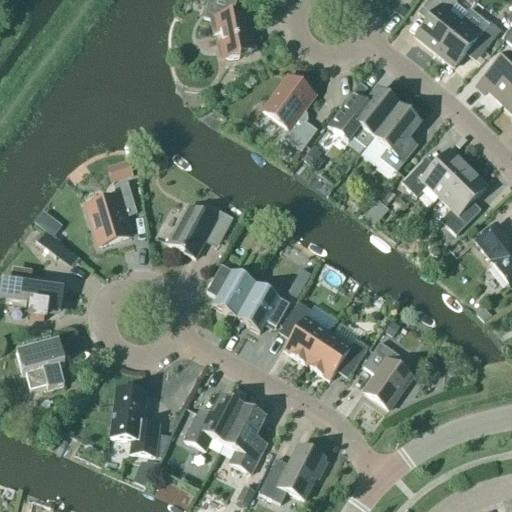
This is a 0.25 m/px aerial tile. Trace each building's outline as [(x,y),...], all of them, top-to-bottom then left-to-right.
[(235,20),(234,14),(236,3),(224,0),(208,0),(205,12),(206,12),(203,22),(209,24),(211,38),(220,36),(222,45),(218,45),(218,47),(218,46),(220,54),(221,58),(224,61),(228,62),(232,62),(238,61),(239,61),(238,58),(251,55),(249,40),(252,40),(252,39),(249,39),(247,31),(250,30),(250,29),(247,30),(244,18),(235,20)] [(430,0),(422,11),(432,19),(415,41),(434,56),(458,26),(447,18),(456,7),(448,0),(430,0)] [(403,10),(400,8),(395,14),(403,21),(408,14),(403,10)] [(458,26),(434,56),(453,72),(471,50),(481,58),(499,36),(488,27),(477,41),(458,26)] [(502,110),(511,99),(511,60),(508,57),(475,92),(476,92),(483,99),(486,95),(501,110),(498,113),(499,114),(502,110)] [(301,156),(316,135),(305,127),(307,124),(306,117),(303,116),(314,101),(286,80),(261,115),(288,135),(283,142),(301,156)] [(372,144),(398,112),(377,95),(365,109),(355,101),(352,98),(325,131),(347,149),(359,133),(372,144)] [(511,99),(502,110),(511,119),(511,99)] [(398,112),(372,144),(385,155),(378,163),(395,176),(417,150),(407,142),(419,128),(398,112)] [(317,153),(313,150),(302,164),(310,170),(316,161),(320,156),(317,153)] [(437,204),(467,173),(448,155),(433,170),(426,162),(400,187),(415,202),(413,204),(425,216),(437,203),(437,204)] [(110,188),(133,182),(128,165),(105,172),(110,188)] [(467,173),(437,204),(449,215),(439,225),(455,240),(479,214),(471,207),(486,192),(467,173)] [(98,250),(128,241),(121,218),(135,214),(127,187),(113,191),(116,202),(87,211),(98,250)] [(379,206),(377,204),(371,212),(371,213),(381,221),(388,214),(379,206)] [(204,220),(187,211),(167,248),(195,263),(208,239),(220,246),(232,223),(209,211),(204,220)] [(511,248),(496,228),(474,246),(490,266),(489,267),(510,293),(511,291),(511,248)] [(55,262),(62,252),(42,237),(35,247),(55,262)] [(278,276),(286,261),(277,256),(269,271),(278,276)] [(231,331),(254,289),(231,276),(230,276),(221,270),(205,297),(215,303),(211,310),(227,320),(223,327),(230,331),(229,332),(230,332),(231,331)] [(30,289),(32,274),(11,271),(9,286),(8,286),(5,306),(31,309),(29,322),(43,324),(45,311),(60,313),(62,293),(30,289)] [(292,287),(287,296),(296,302),(302,293),(292,287)] [(231,331),(238,335),(242,328),(259,337),(265,326),(275,332),(288,309),(278,303),(254,289),(231,331)] [(305,370),(328,337),(305,322),(310,315),(297,307),(280,333),(292,340),(282,354),(305,370)] [(488,317),(483,312),(475,319),(483,327),(490,320),(488,317)] [(395,328),(391,325),(384,336),(391,342),(399,331),(395,328)] [(328,337),(305,370),(329,386),(338,371),(350,379),(367,353),(354,345),(350,351),(328,337)] [(63,391),(58,371),(64,369),(61,360),(58,346),(15,357),(21,381),(25,380),(29,396),(46,391),(47,395),(63,391)] [(387,415),(411,382),(394,369),(399,361),(379,347),(362,371),(375,380),(363,397),(387,415)] [(154,461),(158,430),(142,428),(145,398),(115,394),(109,443),(131,446),(130,458),(154,461)] [(223,450),(242,412),(220,401),(211,420),(199,414),(183,445),(205,456),(211,443),(223,450)] [(242,412),(223,450),(235,456),(228,468),(250,479),(266,448),(254,442),(264,424),(242,412)] [(322,464),(298,452),(298,451),(297,450),(283,479),(270,473),(257,499),(279,509),(286,497),(303,506),(315,482),(318,484),(327,468),(323,466),(324,464),(323,463),(322,464)] [(245,511),(254,494),(244,489),(232,511),(245,511)]
